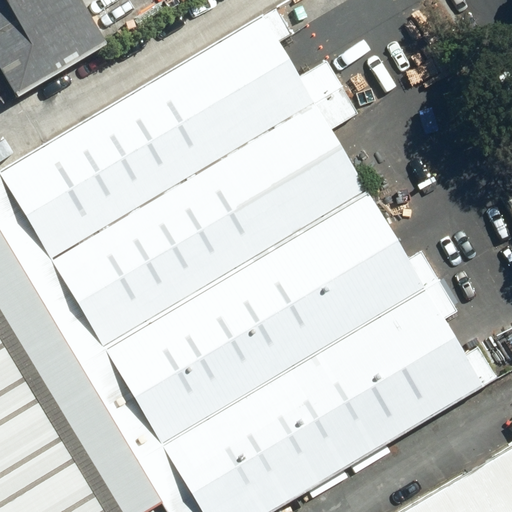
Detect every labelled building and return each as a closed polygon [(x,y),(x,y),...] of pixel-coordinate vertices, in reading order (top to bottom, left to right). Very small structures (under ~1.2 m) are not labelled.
[(0,0),(0,87),(8,101),(102,46),(74,0),(0,0)] [(330,0),(327,2),(341,26),(385,0),(330,0)] [(247,14),(0,168),(0,188),(203,511),(287,511),(483,390),(247,14)] [(0,511),(108,511),(0,339),(0,511)] [(511,511),(511,472),(498,451),(400,511),(511,511)]
